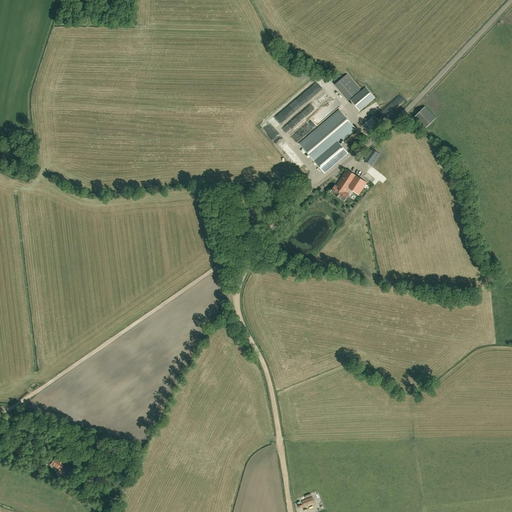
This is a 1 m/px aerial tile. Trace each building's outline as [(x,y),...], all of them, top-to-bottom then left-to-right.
[(375,98),(365,87),(350,100),(360,111),(375,98)] [(372,106),(376,111),(381,107),(377,102),(372,106)] [(424,107),(413,118),(424,129),(436,118),(424,107)] [(339,110),(299,144),(325,173),(348,153),(339,143),(356,129),(339,110)] [(303,116),(283,128),(286,133),(306,121),(303,116)] [(371,166),(380,154),(371,148),(362,159),(371,166)] [(345,194),(343,194),(344,195),(344,198),(344,199),(346,199),(347,203),(354,202),(354,198),(353,197),(359,196),(359,197),(360,196),(366,195),(367,195),(364,184),(357,185),(358,189),(352,190),(351,188),(344,190),(345,194)] [(51,465),(54,466),(59,470),(58,472),(63,476),(67,469),(62,466),(63,464),(59,462),(59,463),(57,461),(58,460),(55,458),(54,460),(51,458),(50,461),(52,463),(51,465)] [(302,501),(304,506),(314,502),(312,497),(302,501)]
